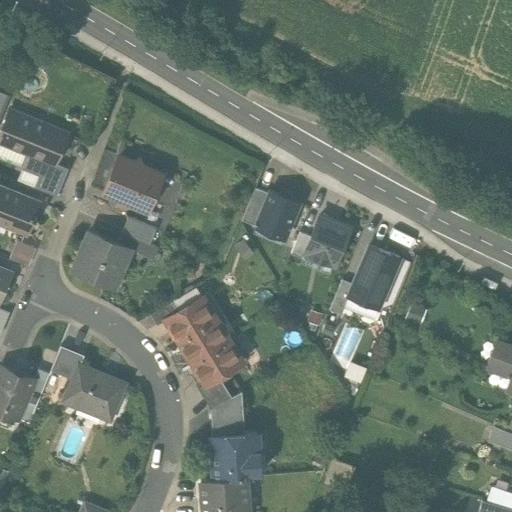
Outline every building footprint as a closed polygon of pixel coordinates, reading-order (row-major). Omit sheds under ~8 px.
[(21,171),(38,177),(44,161),(54,165),(54,164),(66,134),(10,111),(0,134),(0,143),(28,155),(21,171)] [(119,201),(123,210),(131,206),(146,212),(151,199),(159,196),(156,187),(161,174),(142,167),(139,158),(130,162),(118,157),(103,194),(119,201)] [(44,161),(38,177),(33,189),(56,198),(68,170),(54,164),(54,165),(44,161)] [(0,188),(0,224),(25,235),(38,204),(0,188)] [(255,228),(269,195),(255,189),(241,222),(255,228)] [(255,228),(284,240),(299,204),(270,192),(269,195),(255,228)] [(304,254),(333,267),(349,229),(319,217),(310,238),(304,254)] [(127,218),(121,233),(148,244),(155,229),(127,218)] [(75,273),(114,289),(130,251),(131,249),(117,243),(93,233),(86,236),(83,243),(85,249),(82,257),(76,260),(73,266),(75,273)] [(121,233),(117,243),(131,249),(130,251),(153,260),(158,248),(148,244),(121,233)] [(304,254),(310,238),(299,234),(290,256),(301,260),(304,254)] [(12,257),(28,260),(31,245),(15,241),(12,257)] [(399,259),(368,247),(352,286),(347,299),(348,300),(378,312),(399,259)] [(0,298),(10,274),(0,269),(0,298)] [(341,318),(344,310),(348,300),(347,299),(352,286),(341,282),(329,313),(341,318)] [(156,327),(164,322),(164,321),(201,299),(195,288),(150,316),(156,327)] [(164,322),(177,344),(215,321),(201,298),(201,299),(164,321),(164,322)] [(374,322),(378,312),(348,300),(344,310),(374,322)] [(177,344),(191,366),(229,343),(215,321),(177,344)] [(229,343),(191,366),(204,388),(205,388),(218,380),(242,365),(229,343)] [(511,351),(497,345),(487,371),(511,380),(511,381),(506,396),(511,399),(511,351)] [(50,373),(72,382),(78,367),(79,368),(83,358),(60,348),(50,373)] [(359,385),(365,370),(348,364),(343,379),(359,385)] [(0,368),(0,414),(17,422),(28,394),(34,381),(33,381),(1,367),(0,368)] [(72,382),(63,404),(109,422),(123,386),(79,368),(78,367),(72,382)] [(37,371),(33,381),(34,381),(28,394),(40,398),(49,376),(37,371)] [(204,402),(224,390),(218,380),(205,388),(204,388),(197,392),(204,402)] [(204,402),(210,413),(231,400),(224,390),(204,402)] [(212,440),(244,438),(241,394),(231,400),(210,413),(212,440)] [(500,450),(511,454),(511,439),(504,436),(500,450)] [(211,440),(214,483),(246,481),(259,480),(256,437),(244,438),(212,440),(211,440)] [(200,484),(201,511),(247,511),(246,481),(214,483),(200,484)] [(486,507),(504,511),(511,511),(511,498),(490,492),(486,507)]
